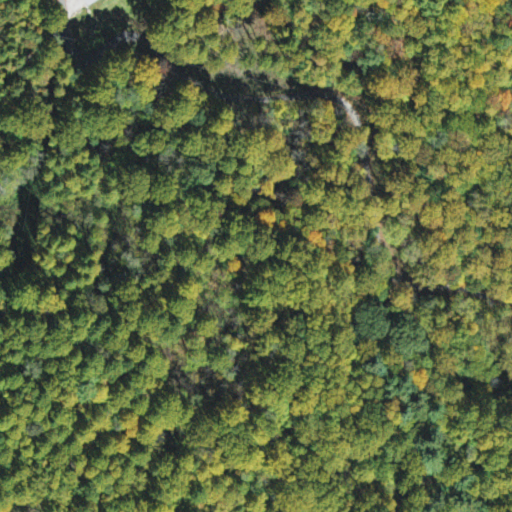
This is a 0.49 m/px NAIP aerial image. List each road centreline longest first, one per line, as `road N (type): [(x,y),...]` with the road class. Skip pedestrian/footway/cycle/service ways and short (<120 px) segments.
road 1 (residential): [(511,364),(492,335),(361,267),(335,136),(304,95),(277,87)]
road 2 (residential): [(36,0),(33,16),(48,42),(116,42),(277,87)]
